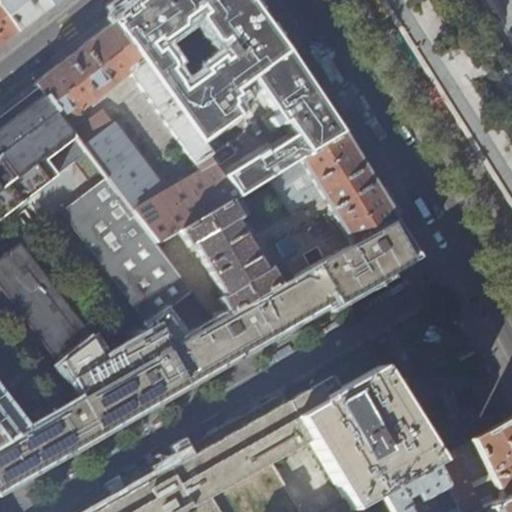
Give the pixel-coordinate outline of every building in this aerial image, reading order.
[(0,0),(0,8),(17,32),(25,25),(51,7),(45,0),(0,0)] [(140,0),(124,12),(106,27),(145,82),(164,68),(156,57),(154,56),(153,56),(152,56),(149,58),(142,50),(148,45),(153,47),(175,30),(175,25),(186,17),(186,12),(185,10),(189,7),(197,18),(192,21),(192,26),(199,36),(242,5),(238,0),(140,0)] [(260,30),(242,5),(199,36),(209,49),(216,44),(226,57),(215,66),(212,62),(195,75),(198,79),(176,96),(172,90),(172,89),(163,77),(165,75),(166,73),(165,70),(164,68),(145,82),(193,148),(229,121),(223,112),(225,108),(224,106),(223,104),(229,100),(225,95),(242,82),(279,56),(260,30)] [(0,44),(17,32),(0,8),(0,44)] [(193,148),(145,82),(106,27),(67,57),(26,88),(56,127),(120,77),(196,184),(162,205),(106,131),(93,140),(82,126),(73,133),(70,128),(61,134),(79,158),(98,183),(149,250),(172,236),(229,203),(231,202),(216,181),(208,170),(202,161),(193,148)] [(184,57),(186,60),(200,49),(193,41),(181,50),(180,51),(184,57)] [(171,63),(170,63),(172,66),(184,57),(180,51),(181,50),(178,46),(165,56),(171,63)] [(308,99),(279,56),(242,82),(273,129),(277,127),(285,140),(258,157),(257,155),(216,181),(231,202),(260,184),(334,137),(308,99)] [(0,218),(79,158),(61,134),(56,127),(26,88),(25,87),(14,96),(0,106),(0,218)] [(219,319),(379,227),(387,223),(358,175),(334,137),(260,184),(281,218),(306,201),(307,203),(311,200),(329,228),(308,241),(301,230),(268,250),(276,265),(257,275),(229,227),(240,220),(229,203),(172,236),(181,252),(185,250),(215,301),(211,304),(219,319)] [(219,148),(202,161),(208,170),(226,158),(219,148)] [(149,250),(98,183),(54,217),(141,332),(186,299),(149,250)] [(75,402),(0,444),(0,488),(3,487),(64,452),(140,407),(175,387),(179,394),(186,390),(216,373),(212,366),(260,339),(264,345),(401,267),(390,248),(379,227),(219,319),(206,326),(75,402)] [(0,257),(0,300),(52,370),(60,363),(80,349),(85,345),(12,248),(0,257)] [(59,373),(75,402),(206,326),(186,299),(141,332),(144,337),(132,344),(130,343),(109,355),(110,357),(97,364),(91,354),(85,358),(80,349),(60,363),(64,369),(59,373)] [(349,511),(369,500),(424,468),(429,466),(413,442),(370,374),(331,393),(323,381),(279,406),(274,398),(74,511),(349,511)] [(437,493),(446,511),(478,511),(482,510),(511,494),(511,416),(429,466),(424,468),(437,493)] [(409,508),(437,493),(424,468),(369,500),(375,511),(399,511),(396,505),(405,499),(409,508)] [(511,511),(511,494),(482,510),(482,511),(511,511)]
